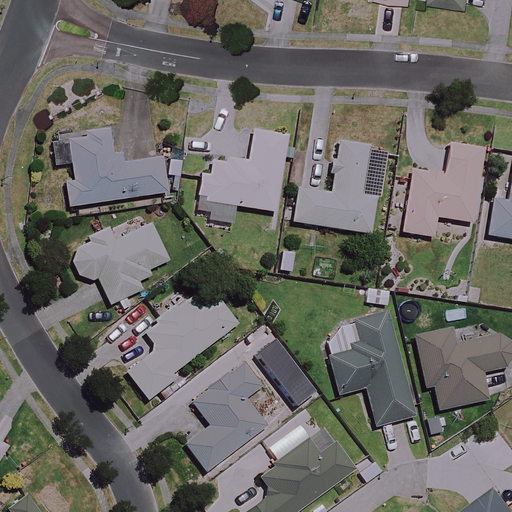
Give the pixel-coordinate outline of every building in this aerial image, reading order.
[(429,0),(429,4),(466,10),(468,0),(429,0)] [(209,178),(200,176),(197,196),(204,197),(203,204),(275,214),(287,137),(252,132),(247,163),(212,158),(209,178)] [(114,154),(111,133),(52,142),(56,167),(71,165),(73,183),(65,184),(68,208),(166,194),(161,156),(124,162),(122,153),(114,154)] [(368,148),(337,143),(329,194),(297,189),(292,224),(370,236),(376,200),(360,197),(368,148)] [(484,150),(447,145),(443,176),(410,172),(402,235),(433,239),(435,219),(474,224),(484,150)] [(511,166),(506,205),(492,203),(487,238),(511,241),(511,166)] [(140,291),(137,285),(152,278),(149,271),(167,263),(150,226),(114,242),(108,229),(86,239),(88,244),(74,250),(72,255),(72,259),(72,263),(73,266),(75,270),(77,273),(79,275),(82,278),(86,279),(89,280),(93,281),(96,281),(108,306),(140,291)] [(294,253),(280,251),(277,273),(291,274),(294,253)] [(198,309),(189,297),(181,302),(170,288),(147,305),(158,320),(142,332),(155,350),(124,373),(146,403),(179,378),(174,372),(236,326),(214,297),(198,309)] [(388,291),(365,289),(364,305),(387,307),(388,291)] [(353,322),(358,344),(348,347),(350,354),(327,359),(337,397),(364,390),(374,430),(414,420),(388,314),(353,322)] [(456,346),(452,330),(413,338),(425,390),(432,388),(437,411),(487,401),(482,374),(511,367),(511,363),(506,336),(456,346)] [(259,389),(242,366),(190,403),(209,429),(184,446),(204,474),(268,428),(261,419),(268,414),(253,393),(259,389)] [(308,439),(298,426),(265,450),(276,465),(258,478),(270,495),(246,511),(292,511),(353,468),(324,428),(308,439)] [(372,462),(356,475),(365,487),(381,474),(372,462)] [(511,511),(511,502),(501,488),(470,511),(511,511)] [(38,511),(27,497),(6,511),(38,511)]
